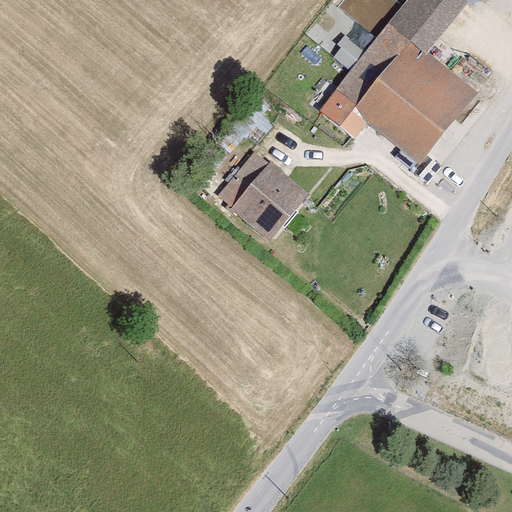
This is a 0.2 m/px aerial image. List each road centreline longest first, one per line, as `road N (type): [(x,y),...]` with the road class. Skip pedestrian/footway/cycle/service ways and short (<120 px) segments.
road 1 (unclassified): [(511,136),(352,383)]
road 2 (residential): [(352,383),(511,457)]
road 3 (unclassified): [(352,383),(247,511)]
